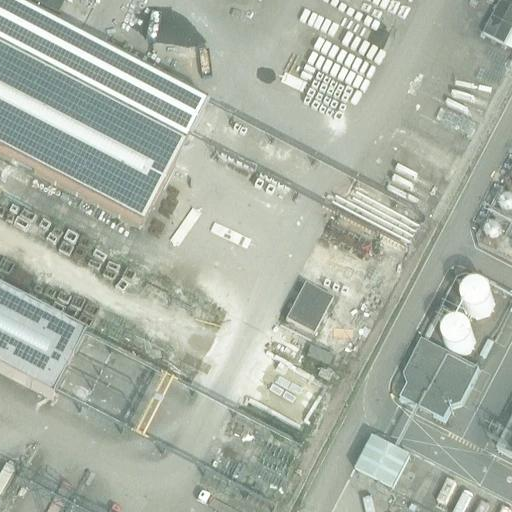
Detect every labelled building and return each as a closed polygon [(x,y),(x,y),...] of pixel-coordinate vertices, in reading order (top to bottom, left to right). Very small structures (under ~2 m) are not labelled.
[(0,0),(0,153),(141,227),(185,142),(206,105),(51,24),(63,0),(101,0),(225,65),(258,0),(0,0)] [(286,322),(313,337),(333,300),(305,285),(286,322)] [(493,310),(494,304),(493,297),(489,291),(484,288),(479,287),(474,287),(471,288),(466,291),(461,298),(460,304),(462,310),(465,315),(468,318),(472,319),(477,320),(483,319),(487,318),(489,315),(493,310)] [(0,373),(52,401),(85,336),(0,291),(0,373)] [(475,345),(476,339),(475,333),(472,328),(466,324),(460,322),(454,323),(448,326),(444,332),(443,339),(444,345),(448,350),(450,353),(454,355),(460,356),(465,355),(469,353),(472,350),(475,345)] [(479,370),(475,368),(421,340),(403,375),(406,385),(399,399),(444,423),(452,409),(461,405),(479,370)] [(511,421),(497,450),(511,458),(511,421)] [(412,461),(374,440),(357,473),(394,493),(412,461)]
